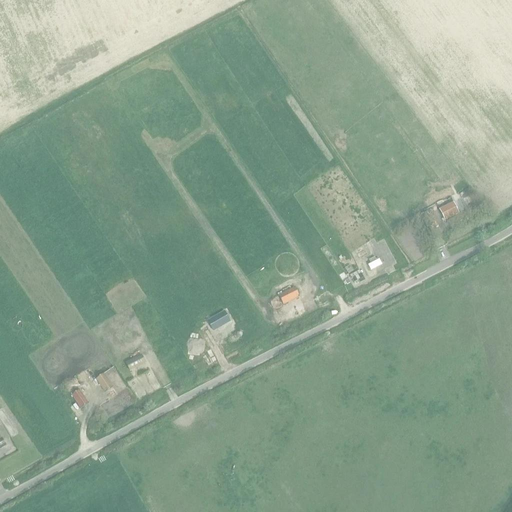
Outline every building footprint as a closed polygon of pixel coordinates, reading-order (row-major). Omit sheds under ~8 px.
[(454,205),(439,212),(444,221),(458,214),(454,205)] [(370,271),(381,265),(378,260),(376,262),(373,258),(368,260),(370,264),(368,266),(370,271)] [(359,271),(350,276),(353,283),(358,281),(359,284),(365,281),(361,274),(359,271)] [(283,305),(299,297),(294,288),(278,296),(283,305)] [(125,363),(130,371),(145,364),(140,355),(125,363)] [(112,388),(103,374),(95,379),(104,393),(112,388)] [(79,390),(71,396),(80,409),(88,404),(79,390)]
